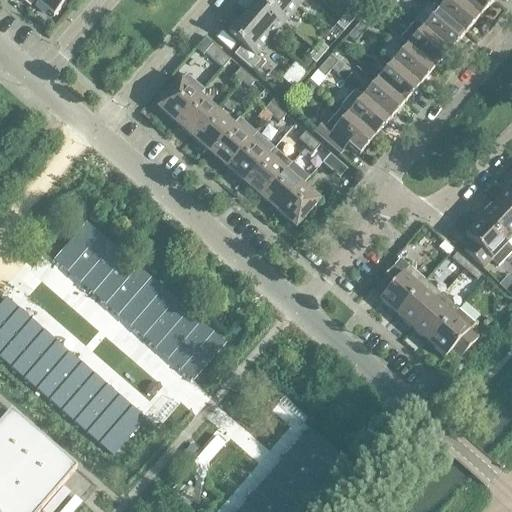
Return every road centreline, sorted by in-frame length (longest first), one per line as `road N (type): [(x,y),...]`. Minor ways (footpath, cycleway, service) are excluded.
road 1 (residential): [(511,493),(299,311)]
road 2 (residential): [(99,136),(299,311)]
road 3 (residential): [(511,26),(393,161),(382,220)]
road 4 (residential): [(99,136),(218,0)]
road 5 (residential): [(382,220),(449,209),(511,143)]
road 6 (residential): [(299,311),(382,220)]
